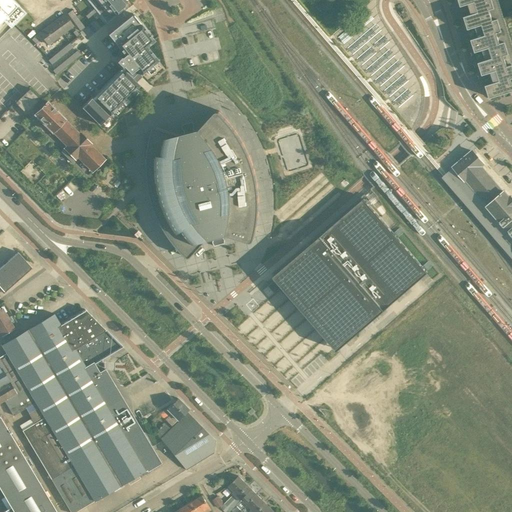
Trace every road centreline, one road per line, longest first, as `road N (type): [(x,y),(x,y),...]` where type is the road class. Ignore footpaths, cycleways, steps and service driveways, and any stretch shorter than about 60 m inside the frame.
road 1 (tertiary): [(282,412),(131,258),(37,228)]
road 2 (tertiary): [(37,228),(249,443)]
road 3 (tertiary): [(381,511),(282,412)]
road 4 (residential): [(138,511),(249,443)]
